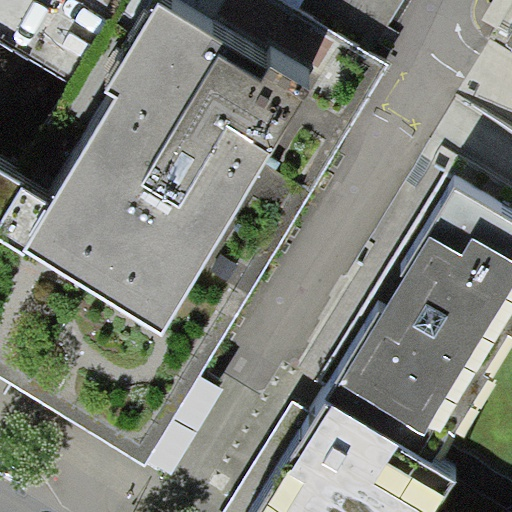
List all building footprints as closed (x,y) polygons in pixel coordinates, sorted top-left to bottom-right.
[(386,46),(379,42),(404,0),(117,0),(106,19),(115,24),(46,138),(0,216),(0,351),(147,441),(386,46)] [(0,216),(46,138),(26,127),(22,124),(18,129),(0,117),(0,216)] [(297,406),(401,469),(511,287),(511,197),(448,159),(297,406)] [(401,469),(297,406),(232,511),(439,511),(448,498),(401,469)] [(471,511),(448,498),(439,511),(471,511)]
